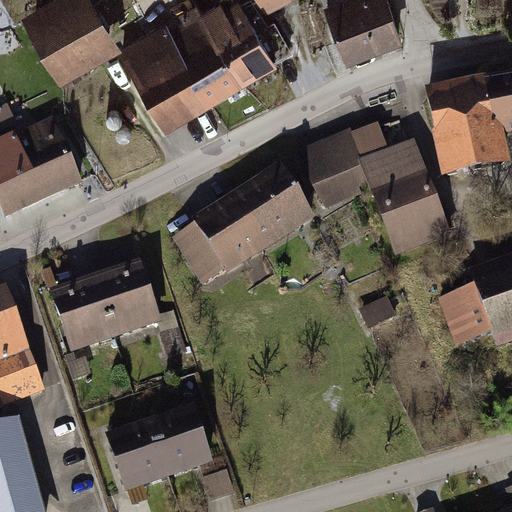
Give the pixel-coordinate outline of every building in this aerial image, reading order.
[(85,0),(71,0),(24,27),(63,95),(121,62),(85,0)] [(261,0),(271,19),(309,0),(261,0)] [(356,0),(360,9),(326,21),(347,76),(406,53),(385,0),(356,0)] [(220,10),(200,22),(242,95),(278,75),(275,71),(293,61),(276,32),(269,36),(252,6),(226,21),(220,10)] [(173,135),(242,95),(200,22),(170,39),(167,33),(128,56),(173,135)] [(511,71),(432,88),(450,173),(511,160),(511,71)] [(18,140),(0,147),(0,220),(3,228),(82,194),(55,130),(21,145),(18,140)] [(306,150),(330,210),(379,191),(369,159),(357,130),(306,150)] [(369,159),(379,191),(404,253),(458,231),(420,138),(369,159)] [(266,253),(323,216),(287,162),(231,200),(266,253)] [(210,291),(266,253),(231,200),(174,237),(210,291)] [(511,256),(474,270),(478,281),(441,295),(457,339),(494,326),(501,347),(511,343),(511,256)] [(148,258),(101,273),(121,337),(168,322),(148,258)] [(54,288),(75,351),(121,337),(101,273),(54,288)] [(13,288),(0,292),(0,406),(1,408),(50,390),(13,288)] [(400,315),(391,297),(364,309),(373,328),(400,315)] [(199,403),(153,416),(172,478),(218,464),(199,403)] [(153,416),(107,430),(126,491),(172,478),(153,416)] [(0,511),(42,511),(17,422),(0,427),(0,511)] [(231,471),(206,479),(214,503),(239,494),(231,471)] [(511,511),(511,488),(510,489),(511,493),(511,507),(498,511),(511,511)]
